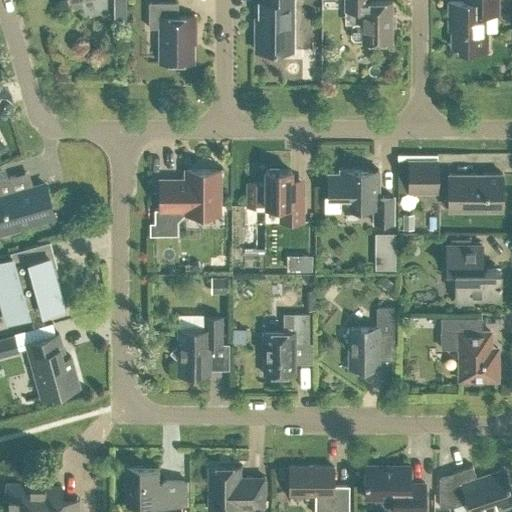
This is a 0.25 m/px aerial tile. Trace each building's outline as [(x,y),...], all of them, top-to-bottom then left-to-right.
[(258,0),(259,27),(255,27),(255,49),(288,49),(288,29),(292,29),(292,0),(258,0)] [(361,38),(361,40),(391,40),(391,0),(344,0),(344,8),(361,8),(361,22),(353,22),(350,25),(350,35),(353,38),(361,38)] [(482,13),(497,13),(497,0),(448,0),(448,18),(451,18),(451,45),(467,45),(467,49),(486,49),(486,31),(482,31),(482,13)] [(195,15),(177,15),(177,1),(148,1),(148,26),(159,26),(159,60),(193,60),(193,33),(195,33),(195,15)] [(437,158),(408,158),(408,190),(437,190),(437,158)] [(154,221),(177,221),(177,208),(185,208),(185,212),(219,212),(219,168),(185,168),(185,178),(159,178),(159,207),(154,207),(154,221)] [(290,168),(265,168),(265,181),(247,181),(247,204),(255,204),(265,204),(280,204),(280,219),(302,219),(302,177),(290,177),(290,168)] [(327,195),(341,194),(341,205),(373,205),(373,221),(393,221),(393,195),(378,195),(378,168),(339,168),(339,172),(327,172),(327,195)] [(448,208),(502,208),(502,171),(448,171),(448,208)] [(0,232),(14,228),(13,226),(54,215),(44,182),(13,191),(9,176),(0,178),(0,232)] [(406,228),(420,228),(420,212),(406,212),(406,228)] [(376,248),(396,248),(396,229),(376,229),(376,248)] [(51,266),(56,265),(49,239),(9,250),(11,258),(0,261),(0,292),(8,320),(29,314),(26,304),(38,301),(41,312),(63,307),(51,266)] [(455,268),(455,301),(472,301),(472,297),(500,297),(500,267),(481,267),(481,243),(446,243),(446,268),(455,268)] [(300,252),(300,268),(312,268),(313,252),(300,252)] [(230,270),(228,258),(213,259),(215,271),(230,270)] [(210,274),(210,292),(227,292),(227,274),(210,274)] [(356,366),(367,372),(371,366),(377,366),(377,340),(393,340),(393,306),(376,306),(376,326),(349,326),(349,366),(356,366)] [(292,312),(292,330),(263,330),(263,372),(295,372),(295,342),(308,342),(308,312),(292,312)] [(177,342),(169,351),(177,359),(177,372),(209,372),(209,343),(221,343),(221,315),(204,315),(204,328),(177,328),(177,342)] [(470,378),(473,381),(483,381),(485,378),(497,378),(497,361),(495,358),(493,356),(490,356),(490,330),(467,330),(467,316),(440,316),(440,346),(458,346),(458,378),(470,378)] [(94,318),(75,322),(77,331),(96,327),(94,318)] [(58,332),(25,341),(40,395),(79,385),(71,355),(65,356),(58,332)] [(14,334),(0,337),(0,351),(18,347),(14,334)] [(158,464),(126,464),(126,502),(185,503),(185,478),(158,478),(158,464)] [(208,508),(223,508),(223,511),(239,511),(240,504),(264,504),(264,475),(240,475),(240,464),(208,464),(208,508)] [(289,464),(289,493),(314,493),(314,511),(348,511),(348,483),(332,483),(332,464),(289,464)] [(365,464),(365,496),(393,496),(392,511),(423,511),(424,481),(409,481),(409,464),(365,464)] [(453,470),(453,475),(439,475),(439,505),(453,505),(467,500),(471,511),(478,511),(511,500),(511,492),(508,483),(509,482),(504,468),(476,478),(472,464),(453,470)] [(78,511),(78,497),(62,497),(62,485),(30,485),(30,483),(8,483),(7,511),(78,511)]
